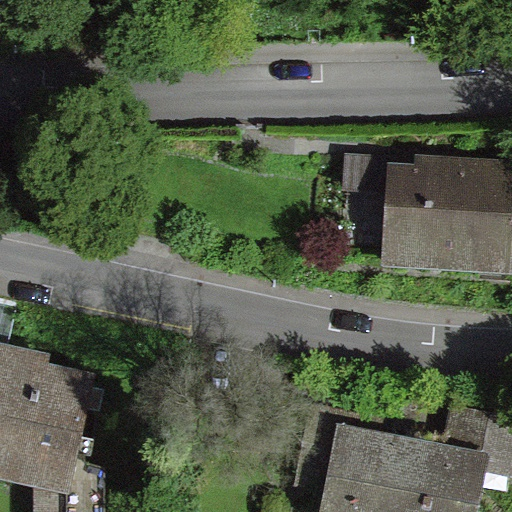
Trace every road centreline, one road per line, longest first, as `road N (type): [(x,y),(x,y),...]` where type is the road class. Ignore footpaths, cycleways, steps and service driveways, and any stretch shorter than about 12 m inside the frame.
road 1 (residential): [(511,342),(330,337),(0,265)]
road 2 (residential): [(0,91),(511,78)]
